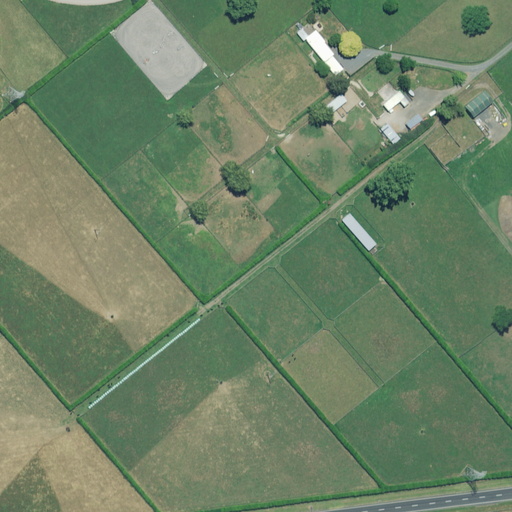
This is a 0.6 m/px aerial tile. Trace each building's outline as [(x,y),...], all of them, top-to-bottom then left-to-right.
[(308,36),(302,29),(297,33),(303,41),(305,39),(335,75),(343,68),(332,55),(333,54),(324,42),(325,42),(315,30),(308,36)] [(409,103),(399,91),(383,104),(388,111),(400,101),(404,107),(409,103)] [(490,103),(482,93),(464,106),(473,117),(490,103)] [(341,105),(336,98),(325,106),(331,113),(341,105)] [(421,120),(418,116),(406,125),(409,129),(421,120)] [(400,139),(387,123),(380,129),(393,144),(400,139)] [(376,244),(349,214),(342,220),(368,251),(376,244)]
